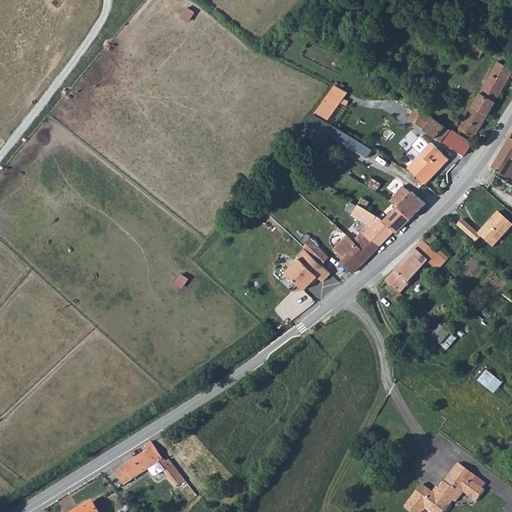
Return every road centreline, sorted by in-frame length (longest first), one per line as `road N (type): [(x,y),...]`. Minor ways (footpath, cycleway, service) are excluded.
road 1 (unclassified): [(17,511),(214,390),(342,297)]
road 2 (unclassified): [(342,297),(449,198),(511,113)]
